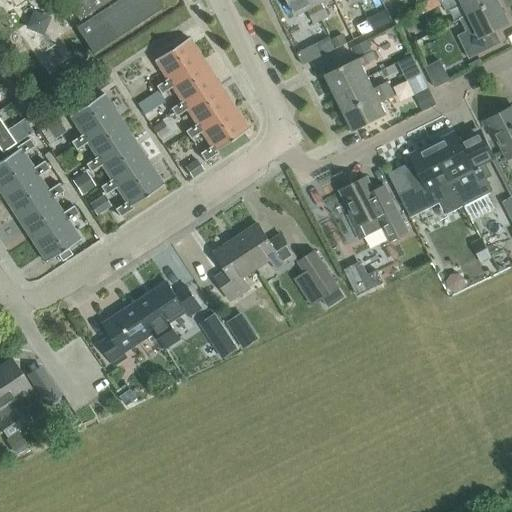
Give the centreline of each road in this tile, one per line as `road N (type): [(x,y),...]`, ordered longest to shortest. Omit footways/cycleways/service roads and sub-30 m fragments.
road 1 (residential): [(283,140),(47,294),(18,301),(2,289)]
road 2 (residential): [(283,140),(305,175),(448,104),(453,86),(511,56)]
road 3 (residential): [(283,140),(273,101),(220,0)]
